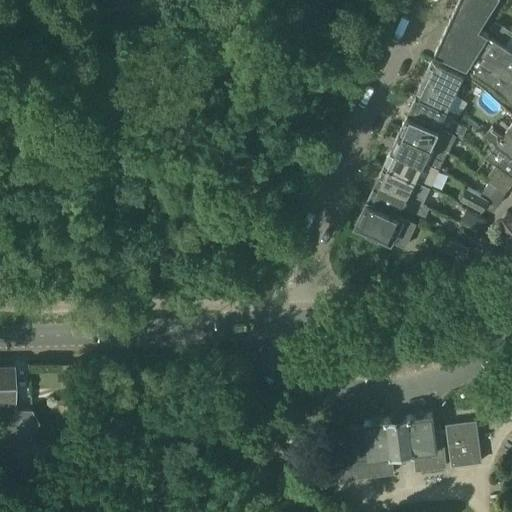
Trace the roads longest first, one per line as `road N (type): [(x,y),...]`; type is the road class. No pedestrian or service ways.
road 1 (residential): [(425,0),(291,322)]
road 2 (residential): [(291,322),(0,328)]
road 3 (residential): [(511,291),(291,322)]
